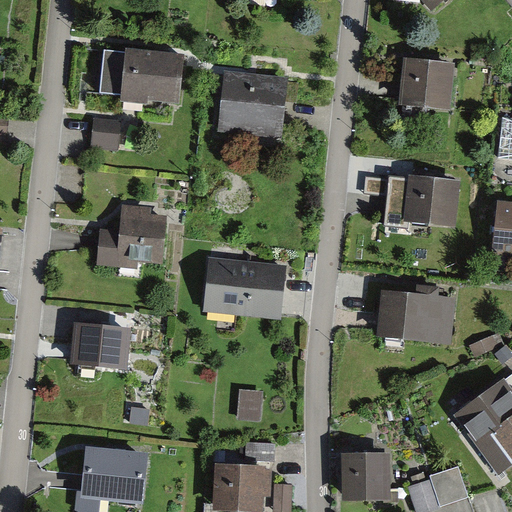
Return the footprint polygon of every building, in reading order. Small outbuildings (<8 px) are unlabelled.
[(392,0),(393,0),(424,3),(431,12),(445,0),(392,0)] [(127,57),(125,102),(187,106),(190,61),(127,57)] [(460,67),(409,63),(405,109),(456,113),(460,67)] [(221,74),(218,129),(289,132),(292,78),(221,74)] [(0,138),(7,139),(9,122),(0,121),(0,138)] [(94,123),(91,150),(121,152),(123,126),(94,123)] [(460,226),(463,184),(413,180),(410,222),(460,226)] [(511,208),(499,207),(494,255),(511,256),(511,208)] [(99,231),(97,269),(138,271),(139,262),(169,264),(171,219),(126,217),(125,232),(99,231)] [(213,261),(210,314),(284,319),(287,266),(213,261)] [(437,298),(385,295),(382,341),(435,344),(437,298)] [(82,323),(79,367),(134,371),(137,327),(82,323)] [(505,449),(511,457),(511,397),(503,387),(460,422),(492,460),(505,449)] [(239,395),(238,419),(261,420),(261,396),(239,395)] [(105,511),(107,502),(151,506),(155,458),(91,452),(87,497),(80,496),(78,511),(105,511)] [(343,455),(343,501),(393,502),(394,456),(343,455)] [(219,471),(217,511),(270,511),(271,473),(219,471)] [(410,493),(417,511),(438,511),(465,502),(455,476),(410,493)] [(279,483),(281,511),(296,511),(294,482),(279,483)]
